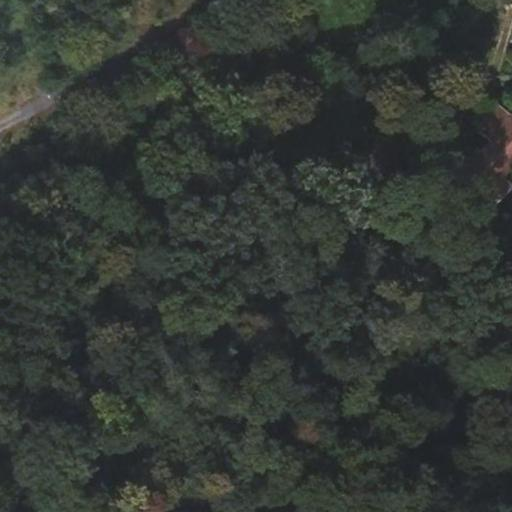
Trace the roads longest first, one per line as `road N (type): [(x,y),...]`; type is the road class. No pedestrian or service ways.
road 1 (track): [(0,502),(89,476),(128,431),(134,290),(155,242),(186,203),(222,174),(288,153),(356,153),(375,162)]
road 2 (track): [(331,153),(225,511)]
